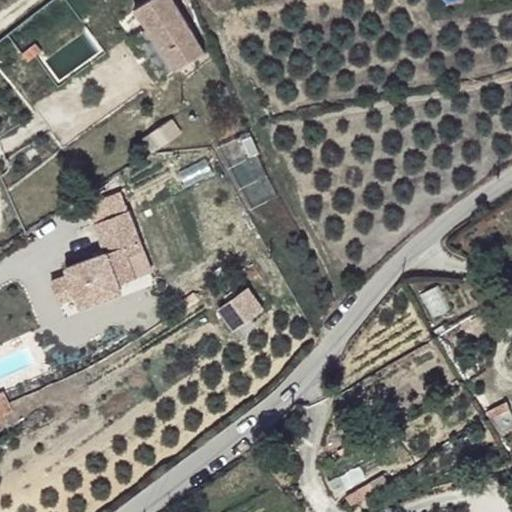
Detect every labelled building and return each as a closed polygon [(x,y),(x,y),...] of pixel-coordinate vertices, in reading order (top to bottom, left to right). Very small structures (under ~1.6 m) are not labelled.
[(204,50),(174,0),(146,0),(135,8),(173,68),(204,50)] [(172,118),(159,126),(168,139),(169,140),(181,131),(172,118)] [(140,242),(130,210),(96,221),(106,252),(66,265),(68,272),(50,278),(58,300),(75,294),(79,305),(120,291),(118,284),(134,278),(127,256),(124,247),(140,242)] [(140,242),(124,247),(127,256),(143,251),(140,242)] [(263,303),(247,282),(218,303),(233,324),(263,303)] [(363,498),(375,491),(370,482),(357,490),(363,498)] [(363,498),(357,490),(346,497),(351,505),(363,498)]
